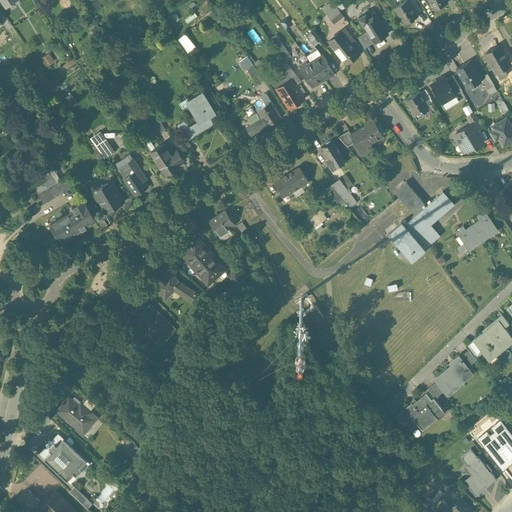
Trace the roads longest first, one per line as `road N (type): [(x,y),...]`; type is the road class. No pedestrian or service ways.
road 1 (tertiary): [(52,276),(376,84)]
road 2 (residential): [(0,484),(36,308)]
road 3 (residential): [(511,292),(380,405)]
road 4 (tertiary): [(376,84),(511,0)]
road 5 (residential): [(472,162),(423,150),(376,84)]
